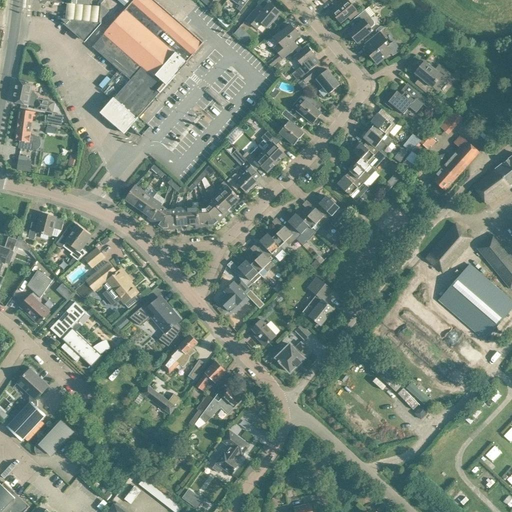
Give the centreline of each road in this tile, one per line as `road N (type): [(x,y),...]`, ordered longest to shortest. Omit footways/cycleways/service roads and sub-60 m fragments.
road 1 (residential): [(281,408),(488,160)]
road 2 (residential): [(222,244),(372,95)]
road 3 (residential): [(281,408),(195,304)]
road 4 (residential): [(372,95),(286,0)]
road 5 (unclassified): [(229,511),(279,438),(281,408)]
